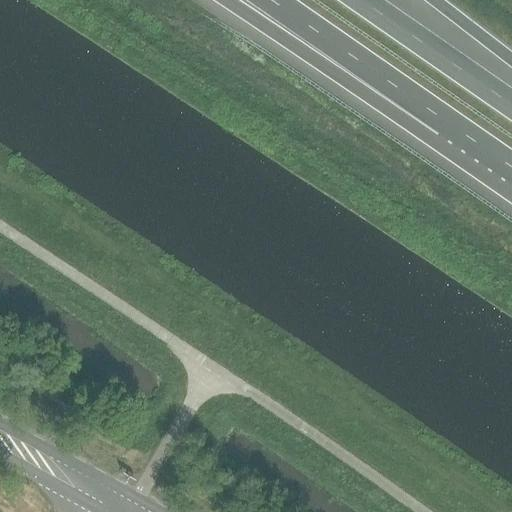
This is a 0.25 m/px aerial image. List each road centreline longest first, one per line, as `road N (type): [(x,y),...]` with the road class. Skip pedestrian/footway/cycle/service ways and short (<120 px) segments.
road 1 (motorway): [(240,0),(445,124)]
road 2 (motorway): [(268,0),(445,124)]
road 3 (motorway): [(511,107),(359,0)]
